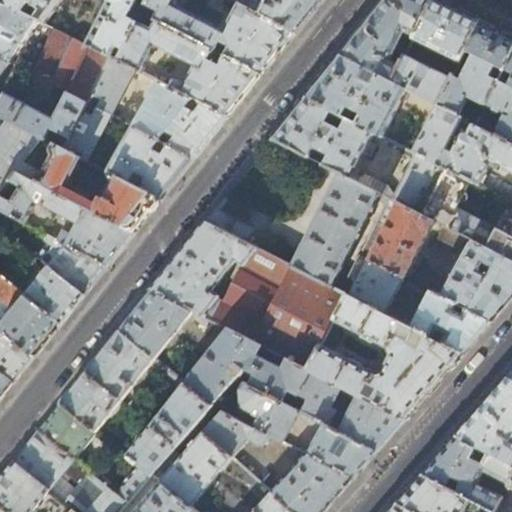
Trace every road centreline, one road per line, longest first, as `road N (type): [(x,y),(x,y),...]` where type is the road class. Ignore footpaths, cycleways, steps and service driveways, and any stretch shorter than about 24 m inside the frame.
road 1 (residential): [(0,442),(359,0)]
road 2 (residential): [(511,337),(359,511)]
